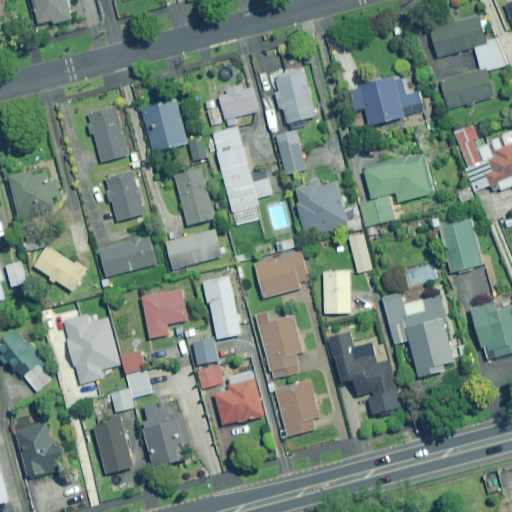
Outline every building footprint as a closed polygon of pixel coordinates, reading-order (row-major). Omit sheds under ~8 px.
[(71,20),(65,0),(31,0),(38,25),(52,21),(53,25),(71,20)] [(497,39),(486,42),(484,33),(489,32),(486,20),(480,21),(479,17),(429,31),(437,58),(474,48),(481,72),(441,83),(448,111),(493,98),(486,72),(504,67),(497,39)] [(315,118),(303,70),(286,69),(287,74),(284,75),(282,69),(269,76),(278,111),(283,110),(287,125),(315,118)] [(364,108),(369,128),(405,119),(405,117),(425,112),(420,93),(406,97),(401,77),(361,88),(362,91),(350,95),(354,111),(364,108)] [(245,90),(244,86),(239,88),(239,86),(231,88),(231,90),(226,92),(227,96),(219,99),(227,128),(236,126),(234,120),(259,111),(252,88),(245,90)] [(178,101),(139,111),(141,119),(144,118),(153,153),(188,144),(178,101)] [(222,125),(218,108),(207,111),(211,127),(222,125)] [(91,124),(87,126),(90,137),(94,136),(101,164),(128,157),(115,109),(89,115),(91,124)] [(511,130),(508,132),(487,140),(488,144),(477,148),(474,140),(479,139),(474,125),(464,129),(454,133),(467,168),(465,169),(474,193),(491,186),(494,194),(511,186),(511,130)] [(251,181),(238,128),(213,134),(232,213),(259,206),(257,199),(272,195),(267,177),(251,181)] [(305,171),(295,131),(276,136),(286,176),(305,171)] [(207,159),(203,140),(189,143),(193,162),(207,159)] [(432,195),(423,153),(363,166),(372,202),(360,204),(365,228),(395,221),(389,195),(396,194),(398,203),(432,195)] [(215,220),(202,169),(173,177),(187,227),(215,220)] [(32,178),(30,172),(9,178),(19,219),(44,213),(55,210),(52,199),(61,196),(57,181),(47,184),(45,174),(32,178)] [(108,191),(105,192),(108,204),(111,203),(116,223),(143,216),(132,174),(106,181),(108,191)] [(321,188),(319,182),(295,189),(299,203),(296,204),(305,234),(316,231),(317,235),(349,226),(337,184),(321,188)] [(483,265),(471,221),(438,230),(450,274),(483,265)] [(173,270),(222,257),(222,255),(227,254),(225,246),(219,248),(215,231),(166,244),(173,270)] [(39,234),(21,238),(24,252),(42,249),(39,234)] [(373,270),(363,234),(348,238),(358,274),(373,270)] [(151,246),(149,236),(141,238),(141,236),(128,239),(128,242),(99,250),(107,278),(157,265),(151,246)] [(275,245),(277,252),(293,249),(291,241),(275,245)] [(75,266),(47,247),(32,268),(71,294),(87,271),(76,263),(75,266)] [(310,281),(302,252),(254,265),(264,299),(300,290),(298,284),(310,281)] [(27,284),(21,262),(6,266),(11,288),(27,284)] [(351,314),(350,272),(324,273),(325,315),(351,314)] [(241,335),(229,277),(203,282),(207,304),(210,304),(217,340),(241,335)] [(449,341),(446,327),(450,326),(440,281),(400,290),(401,294),(383,298),(394,346),(410,342),(418,378),(446,372),(444,365),(454,363),(454,360),(461,358),(457,339),(449,341)] [(187,321),(181,290),(141,298),(150,340),(169,336),(167,325),(187,321)] [(511,307),(496,312),(493,304),(472,310),(485,361),(511,353),(511,307)] [(284,320),(281,309),(266,313),(268,321),(257,323),(269,374),(271,374),(273,380),(299,374),(297,365),(300,364),(297,355),(302,354),(293,317),(284,320)] [(102,321),(75,312),(60,361),(87,369),(89,361),(97,363),(104,343),(96,340),(102,321)] [(51,382),(15,331),(0,340),(0,352),(10,366),(14,363),(35,394),(51,382)] [(356,356),(350,333),(329,339),(341,383),(353,380),(358,397),(372,393),(378,415),(401,409),(384,349),(356,356)] [(218,362),(213,340),(193,344),(198,366),(218,362)] [(129,390),(132,400),(153,395),(141,352),(121,357),(129,390)] [(223,385),(219,366),(198,371),(202,390),(223,385)] [(109,393),(102,371),(85,376),(91,398),(109,393)] [(215,394),(222,425),(243,421),(243,423),(265,419),(256,379),(254,380),(252,372),(228,377),(230,384),(227,385),(229,391),(215,394)] [(320,418),(309,381),(275,390),(288,438),(316,430),(313,420),(320,418)] [(132,400),(129,390),(111,395),(116,413),(134,409),(132,400)] [(193,459),(184,420),(175,422),(172,407),(158,410),(157,406),(145,408),(148,422),(143,423),(153,468),(193,459)] [(132,468),(119,418),(93,425),(106,475),(132,468)] [(44,473),(45,476),(62,471),(59,462),(63,461),(59,444),(52,446),(47,425),(16,434),(27,478),(44,473)] [(0,505),(9,503),(0,468),(0,505)] [(500,492),(498,483),(486,486),(488,495),(500,492)]
